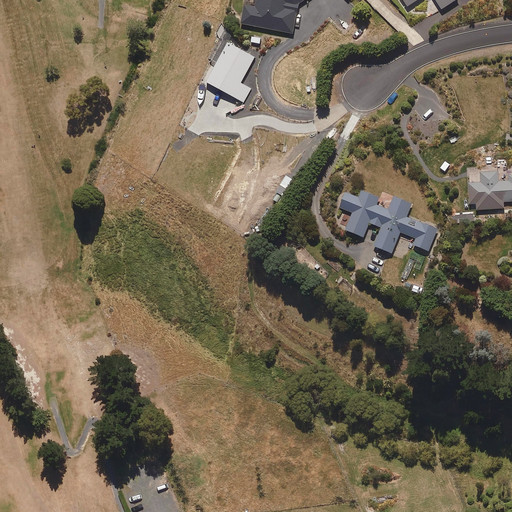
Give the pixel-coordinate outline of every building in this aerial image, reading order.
[(299,3),(303,0),(257,0),(256,6),(245,3),(241,23),(293,33),(299,3)] [(357,38),(367,27),(363,23),(352,34),(357,38)] [(260,44),(261,37),(251,35),(249,42),(260,44)] [(241,83),(255,57),(228,42),(206,81),(244,102),(251,89),(241,83)] [(300,169),(307,159),(300,155),(294,165),(300,169)] [(433,169),(432,169),(430,169),(429,169),(428,170),(427,171),(426,172),(426,173),(426,174),(425,175),(425,176),(426,177),(426,178),(427,179),(427,180),(428,180),(429,181),(430,181),(431,181),(432,181),(433,181),(434,181),(435,180),(436,179),(437,178),(437,177),(438,176),(438,175),(438,174),(438,173),(437,172),(437,171),(436,170),(435,170),(434,169),(433,169)] [(511,200),(511,174),(508,175),(508,180),(499,180),(498,170),(482,171),(483,180),(469,181),(470,204),(477,203),(477,209),(505,208),(504,201),(511,200)] [(284,192),(290,184),(285,180),(279,189),(284,192)] [(376,204),(379,197),(362,190),(359,197),(346,192),(340,207),(353,212),(346,229),(364,237),(370,222),(382,227),(374,245),(392,253),(401,232),(417,238),(414,246),(428,251),(438,228),(407,216),(412,203),(395,196),(390,209),(376,204)] [(408,279),(416,260),(409,257),(401,276),(408,279)]
